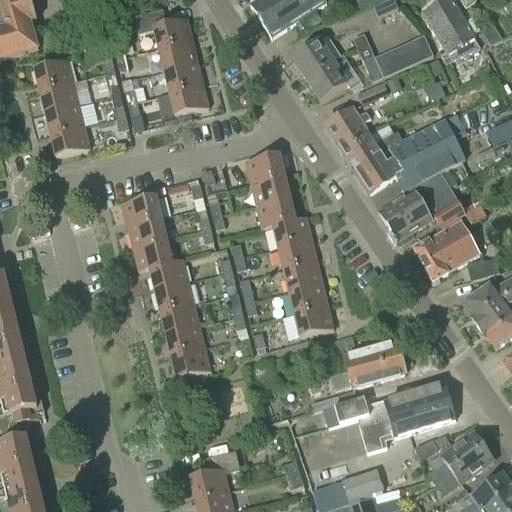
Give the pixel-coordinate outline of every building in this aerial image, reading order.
[(0,0),(0,64),(38,54),(30,26),(37,24),(29,0),(0,0)] [(264,0),(250,9),(262,28),(290,10),(285,2),(288,0),(264,0)] [(306,0),(290,10),(262,28),(271,43),(338,0),(306,0)] [(288,0),(285,2),(290,10),(306,0),(288,0)] [(458,0),(459,0),(466,11),(476,4),(473,0),(458,0)] [(511,0),(506,0),(500,4),(508,19),(511,17),(511,0)] [(372,11),(377,22),(398,12),(393,1),(372,11)] [(466,59),(480,53),(451,4),(438,12),(425,19),(446,55),(439,59),(446,69),(452,65),(466,59)] [(158,54),(192,46),(187,23),(166,28),(162,14),(133,21),(138,39),(154,35),(158,54)] [(480,35),(490,50),(502,44),(492,28),(480,35)] [(363,67),(374,62),(364,38),(353,43),(363,67)] [(329,39),(319,45),(292,62),(306,83),(344,59),(329,39)] [(424,40),(414,44),(423,64),(433,60),(424,40)] [(414,44),(403,49),(412,69),(423,64),(414,44)] [(198,68),(192,46),(158,54),(164,76),(198,68)] [(116,64),(126,62),(123,49),(113,52),(116,64)] [(403,49),(394,53),(403,73),(412,69),(403,49)] [(403,73),(394,53),(383,58),(392,78),(403,73)] [(392,78),(383,58),(374,62),(383,82),(392,78)] [(351,71),(344,59),(306,83),(320,105),(347,88),(352,96),(364,89),(351,71)] [(129,74),(126,62),(116,64),(119,77),(129,74)] [(374,62),(363,67),(372,87),(383,82),(374,62)] [(439,81),(444,79),(437,63),(425,69),(429,77),(436,74),(439,81)] [(39,95),(73,87),(67,64),(33,73),(39,95)] [(105,79),(115,76),(112,64),(102,67),(105,79)] [(198,68),(164,76),(169,98),(203,90),(198,68)] [(481,83),(493,78),(489,69),(477,75),(481,83)] [(108,91),(118,89),(115,76),(105,79),(108,91)] [(502,97),(493,80),(480,86),(488,105),(502,97)] [(396,81),(386,85),(391,96),(401,92),(396,81)] [(431,108),(442,103),(433,83),(422,88),(431,108)] [(73,87),(39,95),(44,117),(79,109),(75,96),(88,93),(85,84),(73,87)] [(388,98),(383,86),(356,98),(361,110),(388,98)] [(209,113),(203,90),(169,98),(175,121),(209,113)] [(127,109),(137,106),(134,94),(124,96),(127,109)] [(139,118),(137,106),(127,109),(130,121),(139,118)] [(113,111),(116,123),(126,121),(122,108),(113,111)] [(84,131),(79,109),(44,117),(50,140),(84,131)] [(336,149),(365,131),(362,127),(370,122),(367,116),(357,119),(353,112),(324,129),(336,149)] [(126,121),(116,123),(119,136),(129,133),(126,121)] [(391,151),(353,175),(367,197),(374,196),(397,182),(404,197),(435,181),(466,166),(445,124),(403,145),(391,151)] [(90,154),(84,131),(50,140),(56,162),(90,154)] [(365,131),(336,149),(353,175),(391,151),(403,145),(397,135),(374,146),(365,131)] [(251,189),(285,181),(279,158),(245,167),(251,189)] [(214,187),(211,175),(201,177),(204,190),(214,187)] [(285,181),(251,189),(243,191),(245,200),(253,198),(256,211),(290,203),(285,181)] [(435,181),(404,197),(406,200),(378,217),(388,232),(445,197),(435,181)] [(167,193),(169,201),(189,196),(187,188),(167,193)] [(203,202),(199,189),(190,191),(193,205),(203,202)] [(445,197),(388,232),(397,247),(431,226),(428,221),(432,219),(441,234),(465,220),(466,219),(465,218),(456,204),(451,207),(445,197)] [(127,231),(161,223),(156,200),(122,208),(127,231)] [(296,225),(290,203),(256,211),(262,234),(272,232),(296,225)] [(221,219),(219,208),(209,210),(212,222),(221,219)] [(480,209),(465,218),(466,219),(465,220),(470,229),(486,220),(480,209)] [(221,219),(212,222),(215,235),(225,232),(221,219)] [(201,237),(211,234),(207,221),(198,224),(201,237)] [(306,222),(296,225),(272,232),(277,253),(312,245),(306,222)] [(167,245),(161,223),(127,231),(133,253),(167,245)] [(424,272),(472,245),(461,225),(413,253),(424,272)] [(211,234),(201,237),(204,249),(214,247),(211,234)] [(172,266),(167,245),(133,253),(138,276),(149,273),(172,267),(172,266)] [(312,245),(277,253),(283,275),(317,267),(312,245)] [(480,259),(472,245),(424,272),(433,287),(480,259)] [(230,251),(233,264),(243,261),(240,249),(230,251)] [(236,276),(246,274),(243,261),(233,264),(236,276)] [(466,270),(470,286),(499,278),(495,262),(466,270)] [(229,263),(219,266),(222,278),(232,276),(229,263)] [(182,264),(172,266),(172,267),(149,273),(154,295),(188,287),(182,264)] [(322,289),(317,267),(283,275),(288,297),(322,289)] [(0,405),(2,412),(0,412),(0,419),(25,413),(27,421),(44,416),(8,271),(0,272),(0,405)] [(232,276),(222,278),(225,291),(235,288),(232,276)] [(471,322),(511,296),(511,280),(494,291),(492,287),(462,308),(472,321),(471,321),(471,322)] [(239,286),(244,308),(254,306),(248,284),(239,286)] [(188,287),(154,295),(160,317),(194,309),(188,287)] [(322,289),(288,297),(294,319),(328,311),(322,289)] [(511,296),(471,322),(485,341),(486,341),(511,322),(511,296)] [(244,308),(247,320),(257,318),(254,306),(244,308)] [(243,320),(240,308),(230,310),(233,323),(243,320)] [(199,331),(194,309),(160,317),(165,339),(199,331)] [(333,334),(328,311),(294,319),(299,342),(333,334)] [(243,320),(233,323),(236,335),(246,333),(243,320)] [(511,322),(486,341),(495,353),(511,341),(511,322)] [(199,331),(165,339),(170,362),(204,353),(199,331)] [(262,338),(252,340),(255,353),(265,351),(262,338)] [(356,357),(351,340),(324,348),(330,365),(345,361),(349,376),(400,362),(396,346),(356,357)] [(239,345),(242,357),(251,355),(248,343),(239,345)] [(210,376),(204,353),(170,362),(176,384),(210,376)] [(400,362),(349,376),(331,381),(335,396),(353,390),(354,393),(405,379),(400,362)] [(278,396),(271,364),(245,371),(254,402),(278,396)] [(359,432),(449,406),(443,388),(384,405),(387,413),(368,418),(363,402),(334,411),(321,415),(327,432),(339,429),(358,424),(359,432)] [(314,417),(321,415),(334,411),(340,409),(337,399),(311,407),(314,417)] [(449,406),(359,432),(367,457),(386,452),(382,436),(393,433),(395,441),(454,424),(449,406)] [(0,448),(32,440),(27,421),(25,413),(0,419),(0,448)] [(433,487),(484,450),(474,436),(439,461),(444,467),(428,479),(433,487)] [(49,511),(32,440),(0,448),(0,478),(2,487),(0,487),(0,502),(5,501),(8,511),(49,511)] [(437,442),(414,452),(420,468),(444,452),(437,442)] [(484,450),(433,487),(439,494),(443,501),(460,490),(494,465),(484,450)] [(194,504),(228,495),(223,477),(240,473),(235,455),(206,462),(210,476),(189,481),(194,504)] [(285,483),(300,478),(295,465),(281,470),(285,483)] [(383,495),(377,473),(342,484),(348,506),(383,495)] [(485,511),(511,493),(511,490),(502,477),(470,499),(459,507),(462,511),(485,511)] [(300,478),(285,483),(289,495),(304,490),(300,478)] [(403,511),(398,493),(374,501),(377,511),(403,511)] [(511,511),(511,493),(485,511),(511,511)] [(232,511),(228,495),(194,504),(196,511),(232,511)] [(377,511),(374,501),(349,509),(350,511),(377,511)]
